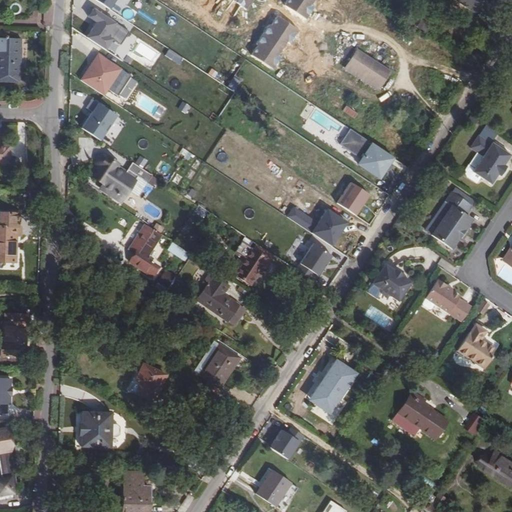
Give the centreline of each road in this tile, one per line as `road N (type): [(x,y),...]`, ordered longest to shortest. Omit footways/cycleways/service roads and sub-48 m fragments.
road 1 (residential): [(195,511),(511,30)]
road 2 (residential): [(53,113),(42,511)]
road 3 (residential): [(511,305),(484,285),(481,255),(511,207)]
